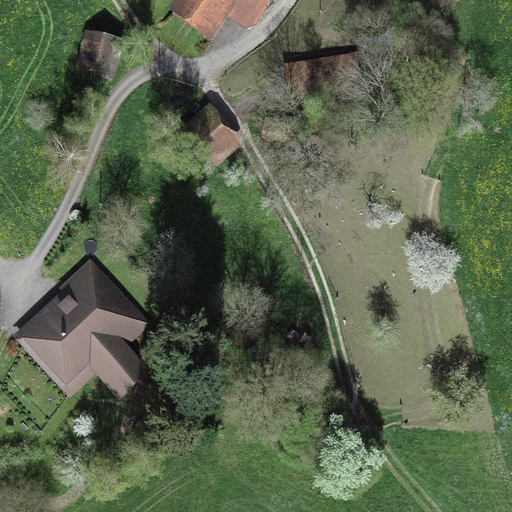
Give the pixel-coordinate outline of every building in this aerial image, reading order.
[(184,0),(176,12),(209,35),(234,3),(259,22),(275,0),(184,0)] [(115,47),(93,40),(85,66),(107,73),(115,47)] [(300,65),(303,90),(363,83),(360,59),(300,65)] [(235,145),(209,114),(184,136),(210,166),(235,145)] [(268,122),(264,137),(284,142),(288,125),(268,122)] [(74,391),(91,375),(82,365),(88,359),(124,399),(148,377),(112,339),(130,323),(92,281),(28,341),(74,391)]
